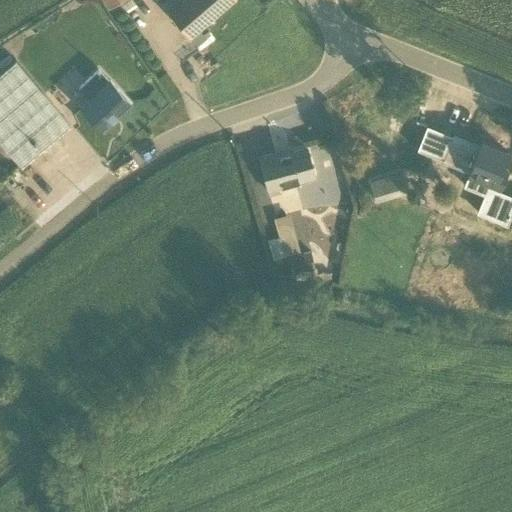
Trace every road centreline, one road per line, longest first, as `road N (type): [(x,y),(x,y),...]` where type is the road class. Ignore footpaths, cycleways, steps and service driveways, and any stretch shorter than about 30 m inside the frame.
road 1 (unclassified): [(362,45),(324,84),(185,134),(115,177),(0,273)]
road 2 (residential): [(362,45),(511,102)]
